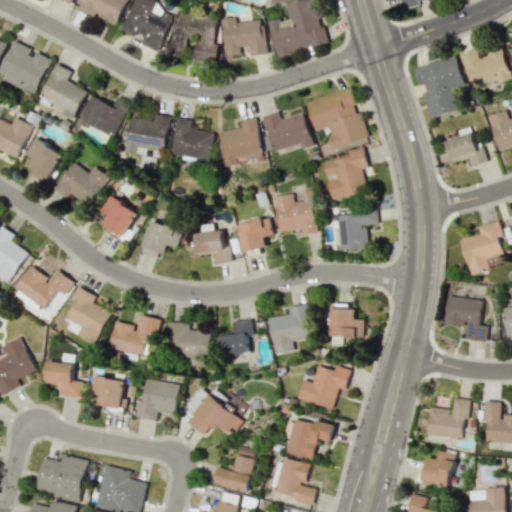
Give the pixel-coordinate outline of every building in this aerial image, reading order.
[(127,0),(83,0),(80,10),(95,17),(96,14),(118,24),(127,0)] [(134,0),(122,30),(135,36),(137,31),(145,35),(142,44),(158,51),(175,10),(149,0),(134,0)] [(277,56),(327,43),(315,0),(303,0),(286,4),(288,17),(269,21),(277,56)] [(218,17),(178,9),(170,54),(185,57),(189,36),(197,37),(194,58),(210,61),(218,17)] [(268,53),(263,18),(237,21),(236,16),(222,18),(226,56),(243,53),(242,47),(249,46),(250,55),(268,53)] [(0,62),(8,42),(0,38),(0,62)] [(0,74),(0,77),(37,92),(50,59),(30,51),(31,48),(14,41),(0,74)] [(460,53),(472,88),(510,75),(501,47),(477,55),(475,49),(460,53)] [(430,117),(459,109),(453,88),(465,85),(457,55),(414,67),(419,86),(421,85),(430,117)] [(72,71),(57,63),(38,101),(50,107),(51,104),(75,116),(88,90),(68,80),(72,71)] [(306,99),(315,130),(327,127),(333,147),(367,138),(352,86),(306,99)] [(129,103),(117,98),(114,104),(91,94),(79,122),(115,137),(129,103)] [(274,151),(299,143),(301,148),(314,145),(304,111),(281,118),(279,110),(263,115),(274,151)] [(511,116),(508,118),(506,110),(488,115),(498,150),(511,146),(511,116)] [(131,116),(125,151),(146,154),(147,149),(165,152),(171,116),(155,113),(154,120),(131,116)] [(0,149),(18,158),(33,124),(16,117),(13,124),(0,118),(0,149)] [(171,154),(182,155),(181,159),(210,163),(214,131),(191,128),(192,119),(175,117),(171,154)] [(237,157),(262,153),(257,117),(239,119),(241,127),(220,130),(224,166),(238,164),(237,157)] [(447,139),(452,161),(469,157),(471,166),(487,162),(483,145),(477,147),(474,133),(447,139)] [(64,154),(35,137),(27,152),(36,157),(28,172),(47,183),(64,154)] [(324,162),(332,198),(367,190),(362,168),(369,167),(364,146),(348,150),(349,156),(324,162)] [(95,165),(89,173),(75,162),(54,188),(67,198),(72,192),(88,205),(111,177),(95,165)] [(274,196),(280,232),(301,228),(302,234),(318,232),(311,190),(301,191),(302,200),(294,201),(293,192),(274,196)] [(128,242),(134,232),(129,228),(139,212),(111,194),(101,209),(109,214),(102,226),(128,242)] [(341,250),(369,247),(367,224),(379,223),(377,209),(337,213),(341,250)] [(238,224),(244,252),(267,247),(265,237),(274,235),(270,217),(238,224)] [(177,247),(183,228),(151,219),(142,251),(164,257),(168,244),(177,247)] [(470,274),(490,268),(487,258),(504,253),(499,236),(503,235),(499,220),(478,226),(480,233),(460,239),(470,274)] [(28,251),(11,241),(15,233),(1,225),(0,226),(0,276),(10,282),(28,251)] [(216,263),(233,260),(231,245),(226,246),(223,229),(195,233),(198,254),(214,252),(216,263)] [(65,295),(74,281),(56,268),(50,278),(32,265),(13,293),(26,301),(28,298),(44,308),(57,290),(65,295)] [(114,306),(76,288),(70,301),(74,303),(66,318),(71,320),(66,329),(96,344),(114,306)] [(486,341),(488,325),(479,324),(482,299),(448,295),(444,323),(466,326),(464,338),(486,341)] [(274,353),(295,350),(294,340),(313,338),(308,303),(289,306),(290,314),(269,316),(274,353)] [(511,306),(503,308),(508,341),(511,340),(511,306)] [(331,336),(364,337),(365,319),(355,318),(355,308),(332,307),(331,336)] [(115,320),(110,348),(153,356),(161,318),(140,314),(137,324),(115,320)] [(235,320),(236,332),(220,333),(221,354),(249,352),(248,334),(253,334),(252,319),(235,320)] [(211,331),(189,330),(189,322),(169,321),(168,340),(173,340),(173,355),(191,356),(191,365),(210,366),(211,331)] [(37,370),(21,337),(3,345),(8,355),(0,358),(0,391),(2,394),(21,385),(18,379),(37,370)] [(60,395),(82,397),(83,381),(73,380),(75,363),(48,360),(46,382),(61,384),(60,395)] [(298,399),(333,408),(338,388),(346,389),(351,369),(336,365),(335,370),(317,366),(313,382),(303,379),(298,399)] [(126,379),(100,376),(99,386),(92,385),(91,393),(99,394),(98,404),(127,408),(128,398),(124,397),(126,379)] [(181,384),(147,378),(143,401),(138,401),(135,416),(157,420),(158,412),(176,415),(181,384)] [(188,423),(204,433),(211,422),(231,435),(243,417),(200,389),(188,406),(196,412),(188,423)] [(470,399),(453,397),(452,408),(430,406),(427,440),(439,441),(440,435),(462,438),(463,419),(468,419),(470,399)] [(511,414),(501,414),(501,401),(486,400),(485,441),(511,441),(511,414)] [(314,459),(318,437),(331,440),(335,425),(294,416),(292,427),(287,425),(284,436),(289,437),(286,452),(314,459)] [(214,483),(248,491),(258,449),(239,444),(233,470),(218,466),(214,483)] [(450,486),(456,454),(439,450),(437,459),(423,455),(418,482),(431,485),(431,482),(450,486)] [(44,457),(36,491),(79,501),(89,460),(63,454),(62,461),(44,457)] [(313,504),(316,488),(306,485),(311,462),(279,455),(272,489),(294,494),(293,500),(313,504)] [(128,511),(140,511),(148,482),(129,478),(131,471),(105,464),(96,504),(128,511)] [(469,511),(506,511),(504,486),(467,489),(469,511)] [(236,511),(241,495),(222,490),(216,511),(236,511)] [(441,511),(437,510),(439,499),(412,492),(407,511),(441,511)] [(29,511),(75,511),(77,505),(52,500),(51,505),(32,502),(29,511)]
